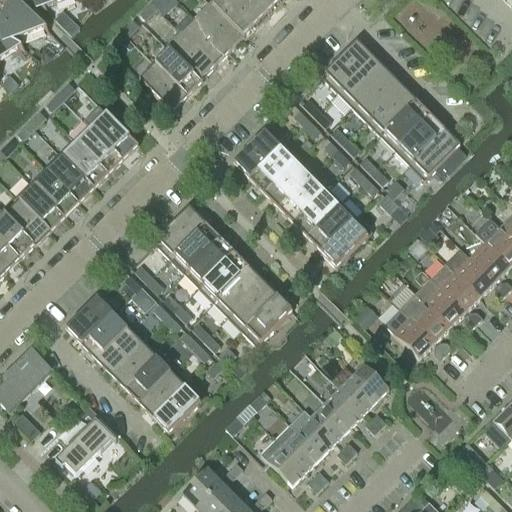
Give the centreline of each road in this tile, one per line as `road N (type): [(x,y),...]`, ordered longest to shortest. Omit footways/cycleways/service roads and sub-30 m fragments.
road 1 (residential): [(26,315),(335,9)]
road 2 (residential): [(463,136),(335,9)]
road 3 (residential): [(149,444),(26,315)]
